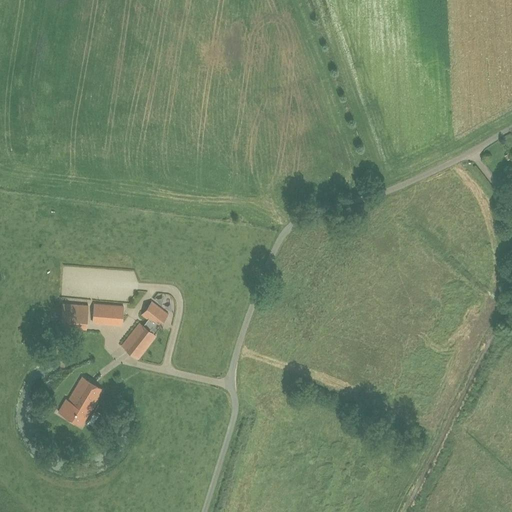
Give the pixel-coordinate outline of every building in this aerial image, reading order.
[(86,321),(87,321),(88,305),(62,303),(61,320),(67,319),(77,320),(86,321)] [(122,346),(138,358),(155,336),(152,333),(157,327),(158,328),(167,316),(150,303),(141,314),(151,322),(146,328),(140,323),(122,346)] [(100,323),(102,305),(94,304),(92,322),(100,323)] [(115,306),(114,324),(122,325),(123,307),(115,306)] [(86,334),(87,321),(86,321),(77,320),(67,319),(61,320),(60,332),(62,332),(82,334),(86,334)] [(68,400),(66,399),(58,412),(81,426),(103,390),(82,377),(68,400)]
